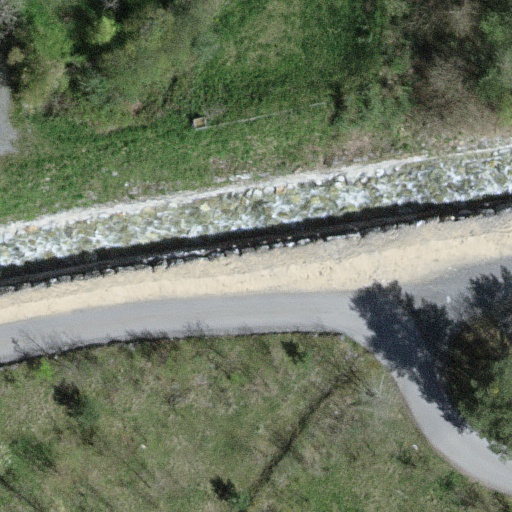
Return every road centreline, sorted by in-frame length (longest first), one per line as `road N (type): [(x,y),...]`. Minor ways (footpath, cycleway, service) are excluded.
road 1 (residential): [(0,344),(178,317),(358,317),(391,341),(458,433),(511,466)]
road 2 (track): [(378,329),(511,280)]
